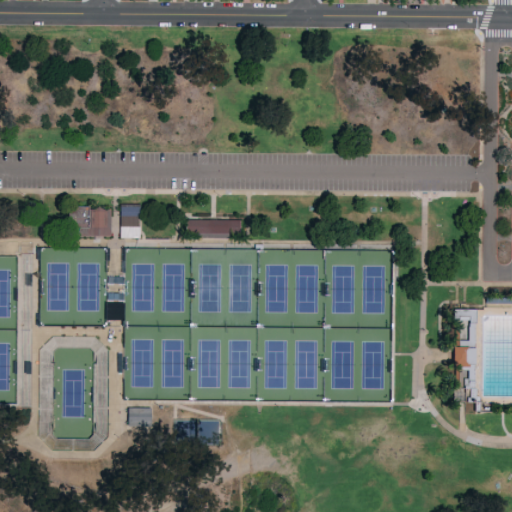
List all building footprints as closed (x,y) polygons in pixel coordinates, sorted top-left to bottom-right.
[(137,203),(138,225),(118,226),(117,203),(137,203)] [(108,206),(108,236),(64,236),(64,205),(108,206)] [(180,218),(179,236),(237,237),(237,219),(180,218)] [(449,309),(474,309),(473,395),(478,395),(477,401),(477,411),(472,411),(472,401),(462,401),(448,401),(449,309)] [(124,408),(124,425),(147,426),(148,408),(124,408)]
